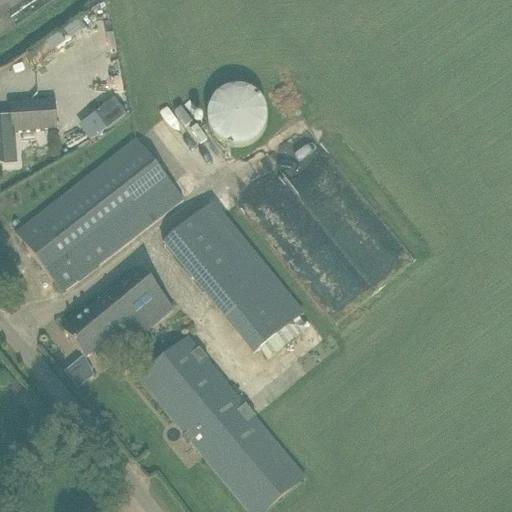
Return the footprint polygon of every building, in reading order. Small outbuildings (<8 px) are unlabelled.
[(265,136),(249,83),(202,97),(218,150),(265,136)] [(0,165),(2,165),(1,137),(56,133),(55,104),(10,107),(11,121),(0,121),(0,165)] [(15,236),(62,296),(180,201),(132,142),(15,236)] [(163,249),(232,332),(281,291),(212,208),(163,249)] [(63,335),(85,361),(113,337),(125,351),(173,312),(140,271),(63,335)] [(138,382),(246,511),(267,511),(305,481),(188,340),(138,382)]
